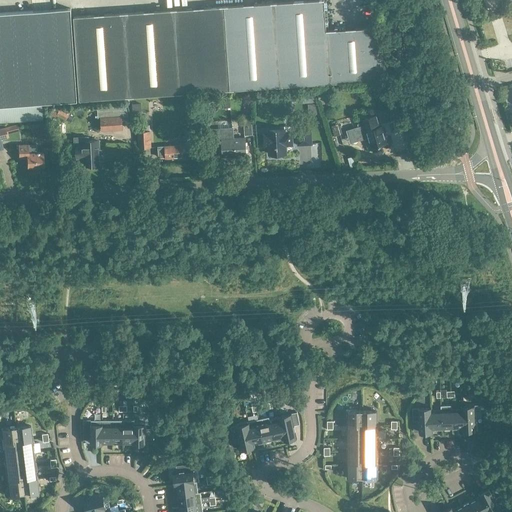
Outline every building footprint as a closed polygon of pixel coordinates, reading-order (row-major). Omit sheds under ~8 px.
[(324,0),(308,0),(274,2),(280,86),(330,82),(326,30),(324,0)] [(274,2),(205,7),(175,9),(74,16),(80,100),(280,86),(274,2)] [(0,122),(43,120),(42,104),(77,101),(70,9),(0,14),(0,122)] [(375,27),(326,30),(330,82),(389,78),(375,27)] [(394,83),(379,86),(373,87),(375,97),(396,92),(394,83)] [(321,105),(331,102),(327,89),(317,92),(321,105)] [(300,103),(315,103),(315,94),(300,94),(300,103)] [(66,120),(69,114),(60,109),(57,115),(66,120)] [(377,114),(361,118),(367,138),(369,137),(372,148),(389,143),(383,124),(380,125),(377,114)] [(102,129),(110,129),(123,129),(123,115),(102,115),(102,129)] [(251,115),(244,115),(245,135),(252,135),(251,115)] [(341,134),(338,123),(332,125),(335,136),(341,134)] [(8,133),(6,126),(6,125),(0,126),(0,139),(9,137),(8,133)] [(311,125),(297,126),(298,144),(312,143),(311,125)] [(223,156),(231,156),(231,155),(234,154),(235,156),(236,156),(236,157),(237,159),(243,158),(244,157),(244,155),(246,155),(245,138),(233,138),(232,127),(214,128),(214,133),(208,133),(208,141),(215,140),(215,144),(222,143),(223,156)] [(270,146),(270,154),(273,153),(275,155),(280,155),(282,153),(285,153),(285,145),(292,144),(292,132),(284,132),(284,129),(269,130),(269,133),(264,133),(265,146),(270,146)] [(151,130),(150,130),(142,131),(138,131),(139,148),(152,147),(151,130)] [(192,135),(182,136),(181,135),(165,136),(166,160),(183,159),(183,154),(186,153),(186,154),(199,153),(198,136),(201,136),(200,130),(192,130),(192,135)] [(85,166),(99,165),(99,161),(103,161),(102,150),(99,150),(98,141),(88,141),(88,137),(74,138),(75,146),(76,146),(77,158),(80,158),(80,157),(85,157),(85,166)] [(28,144),(26,144),(18,144),(19,158),(27,158),(27,168),(44,167),(44,152),(36,152),(36,151),(35,148),(34,147),(32,145),(30,144),(28,144)] [(322,338),(308,341),(309,350),(324,348),(322,338)] [(441,406),(441,411),(441,410),(442,429),(452,428),(451,410),(452,410),(452,405),(441,406)] [(462,407),(462,409),(463,428),(463,430),(475,429),(474,410),(480,409),(480,405),(474,405),(474,406),(462,407)] [(432,432),(432,429),(431,429),(430,411),(431,411),(431,409),(419,409),(419,408),(412,408),(412,413),(419,412),(420,432),(432,432)] [(452,428),(463,428),(462,409),(452,410),(451,410),(452,428)] [(362,425),(378,425),(378,410),(367,411),(362,411),(362,425)] [(432,429),(442,429),(441,410),(441,411),(431,411),(430,411),(431,429),(432,429)] [(347,411),(347,425),(362,425),(362,411),(357,411),(347,411)] [(279,417),(283,437),(284,440),(296,437),(294,426),(300,424),(297,412),(291,413),(291,415),(279,417)] [(269,417),(258,419),(263,442),(273,440),(269,419),(269,417)] [(269,419),(273,440),(283,438),(283,437),(279,417),(269,419)] [(258,419),(248,421),(253,444),(263,442),(258,419)] [(91,443),(102,443),(102,420),(91,420),(91,428),(86,428),(86,436),(91,436),(91,443)] [(113,420),(102,420),(102,443),(113,443),(113,420)] [(123,420),(113,420),(113,443),(123,443),(123,420)] [(123,420),(123,443),(134,443),(134,420),(123,420)] [(134,420),(134,443),(145,443),(145,422),(134,422),(134,420)] [(254,446),(253,444),(248,421),(236,424),(237,425),(230,426),(231,431),(237,429),(242,449),(254,446)] [(347,425),(347,438),(362,438),(362,425),(347,425)] [(362,438),(378,438),(378,425),(362,425),(362,438)] [(16,428),(17,441),(32,439),(31,426),(16,428)] [(1,429),(2,443),(17,441),(16,428),(1,429)] [(347,438),(347,452),(362,452),(362,438),(347,438)] [(362,452),(378,452),(378,438),(362,438),(362,452)] [(17,441),(19,454),(34,452),(32,439),(17,441)] [(2,443),(4,456),(19,454),(17,441),(2,443)] [(19,454),(20,467),(35,466),(34,452),(19,454)] [(347,452),(347,465),(362,465),(362,452),(347,452)] [(362,465),(378,465),(378,452),(362,452),(362,465)] [(4,456),(6,469),(20,467),(19,454),(4,456)] [(362,465),(347,465),(347,479),(357,480),(357,478),(362,478),(362,465)] [(378,479),(378,465),(362,465),(362,478),(367,478),(367,480),(378,479)] [(20,467),(22,481),(37,479),(35,466),(20,467)] [(6,469),(7,483),(22,481),(20,467),(6,469)] [(193,470),(174,473),(175,485),(197,482),(197,481),(194,482),(193,470)] [(22,481),(24,494),(39,492),(37,479),(22,481)] [(7,483),(9,496),(24,494),(22,481),(7,483)] [(198,492),(197,482),(175,485),(176,485),(178,495),(198,492)] [(479,494),(480,496),(481,496),(488,511),(494,511),(500,509),(501,510),(507,507),(505,503),(499,506),(490,488),(479,494)] [(202,492),(198,492),(178,495),(179,505),(202,502),(203,502),(202,492)] [(103,496),(85,501),(88,511),(110,506),(105,507),(103,496)] [(488,511),(481,496),(480,496),(471,501),(476,511),(488,511)] [(465,511),(476,511),(471,501),(462,506),(465,511)] [(203,511),(202,502),(179,505),(179,511),(203,511)]
